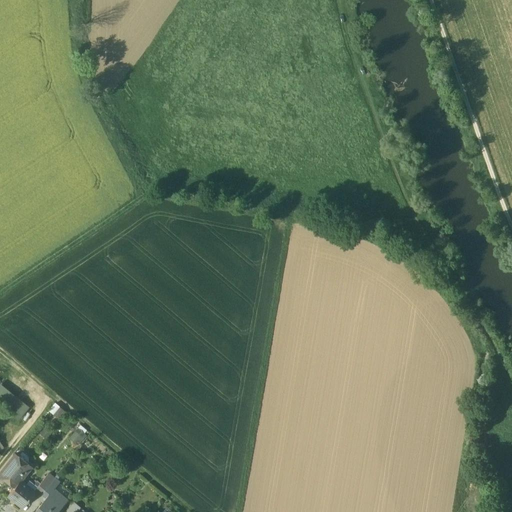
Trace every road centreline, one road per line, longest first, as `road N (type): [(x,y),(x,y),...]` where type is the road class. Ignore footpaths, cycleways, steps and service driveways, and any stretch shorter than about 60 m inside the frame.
road 1 (track): [(452,511),(481,364),(447,299),(388,253),(150,201),(0,300)]
road 2 (track): [(511,369),(412,194),(346,0)]
road 3 (track): [(295,227),(243,511)]
road 4 (track): [(435,0),(511,215)]
